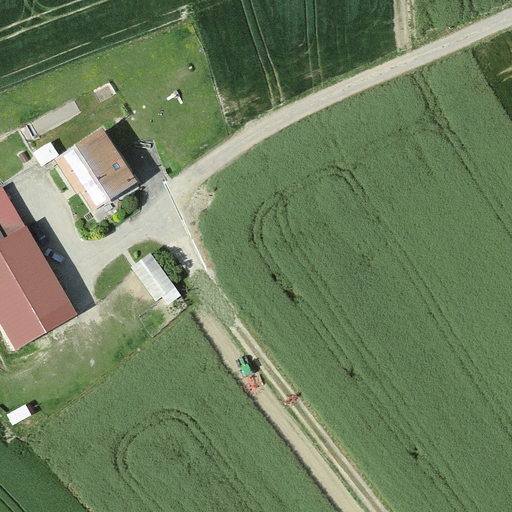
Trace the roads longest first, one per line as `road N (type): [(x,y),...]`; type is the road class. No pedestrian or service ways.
road 1 (track): [(153,215),(268,124),(511,16)]
road 2 (track): [(378,511),(153,215)]
